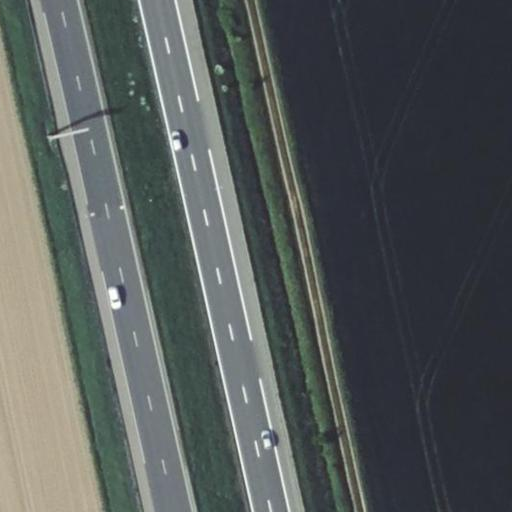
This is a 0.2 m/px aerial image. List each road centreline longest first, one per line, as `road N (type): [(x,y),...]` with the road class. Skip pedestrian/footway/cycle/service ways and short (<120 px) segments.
road 1 (motorway): [(271,511),(157,0)]
road 2 (motorway): [(59,0),(173,511)]
road 3 (track): [(349,511),(243,0)]
